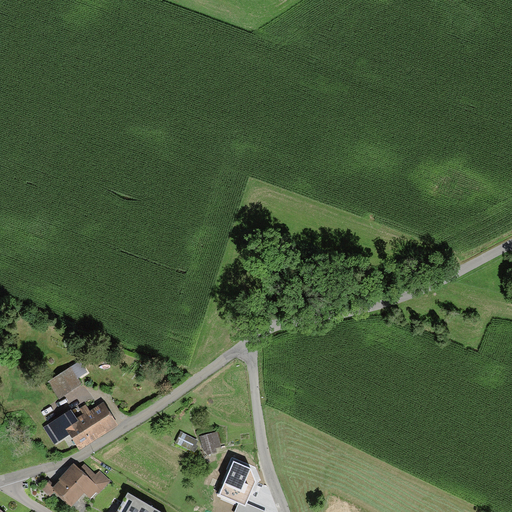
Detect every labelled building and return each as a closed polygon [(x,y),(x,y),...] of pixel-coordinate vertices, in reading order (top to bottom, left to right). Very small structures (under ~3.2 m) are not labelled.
[(49,383),(60,400),(80,386),(76,381),(88,373),(81,362),(49,383)] [(68,436),(79,453),(119,427),(103,403),(90,412),(86,406),(79,411),(82,416),(77,419),(72,410),(44,428),(55,445),(68,436)] [(180,432),(175,444),(195,453),(200,441),(180,432)] [(217,433),(200,438),(205,453),(207,452),(208,455),(216,453),(215,449),(221,447),(217,433)] [(48,485),(42,491),(49,498),(53,494),(69,509),(81,496),(88,502),(107,482),(98,474),(94,478),(82,467),(76,474),(71,469),(53,489),(48,485)] [(247,511),(257,484),(240,477),(228,510),(233,511),(247,511)] [(151,511),(128,499),(120,511),(151,511)]
